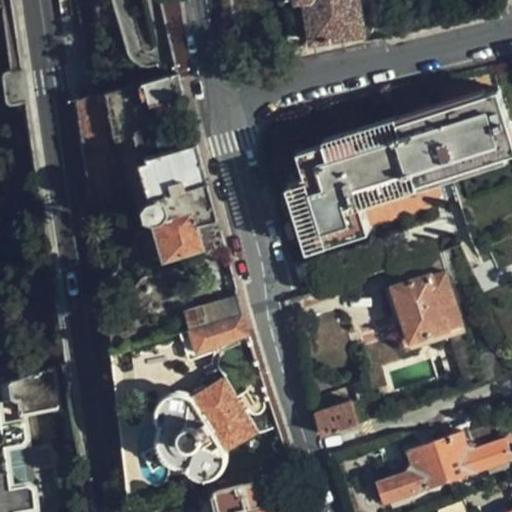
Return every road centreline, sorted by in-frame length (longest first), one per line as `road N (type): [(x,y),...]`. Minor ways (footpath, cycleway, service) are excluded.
road 1 (secondary): [(36,0),(113,511)]
road 2 (tertiary): [(329,511),(286,376),(218,95)]
road 3 (residential): [(511,28),(218,95)]
